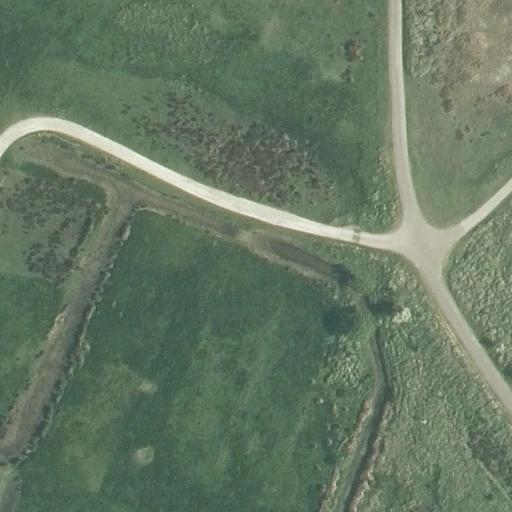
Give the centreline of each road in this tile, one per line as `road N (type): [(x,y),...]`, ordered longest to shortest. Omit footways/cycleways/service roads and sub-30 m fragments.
road 1 (track): [(417,244),(273,218),(56,126),(17,129)]
road 2 (track): [(417,244),(396,103),(394,0)]
road 3 (track): [(511,407),(459,328),(417,244)]
